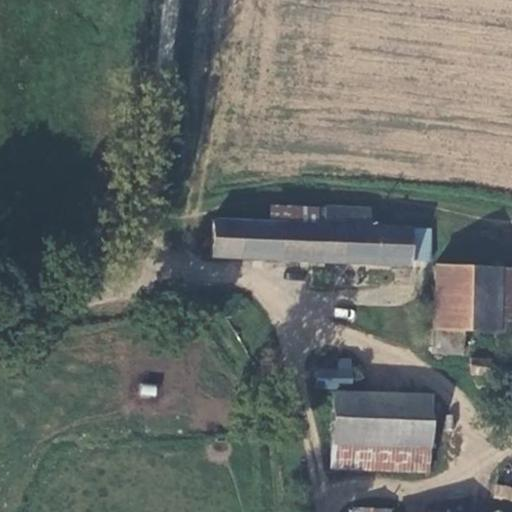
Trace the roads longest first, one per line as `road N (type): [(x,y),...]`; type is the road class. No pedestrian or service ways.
road 1 (unclassified): [(173,0),(179,249),(0,282)]
road 2 (track): [(177,184),(367,186),(511,214)]
